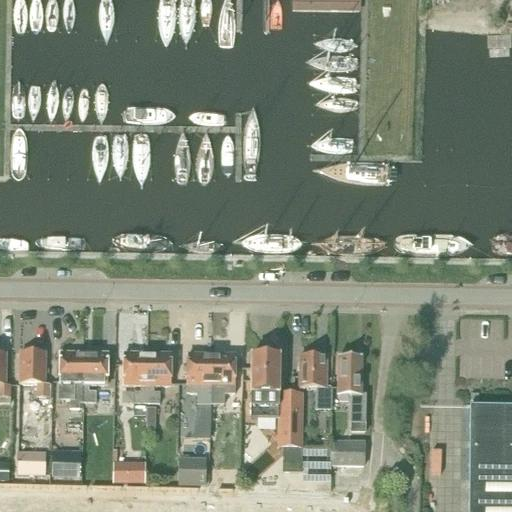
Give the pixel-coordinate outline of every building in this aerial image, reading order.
[(429,30),(422,161),(495,165),(501,34),(429,30)] [(511,36),(510,37),(502,164),(511,164),(511,36)] [(20,380),(20,386),(37,386),(37,399),(49,399),(49,386),(45,386),(45,354),(20,354),(20,380)] [(0,399),(9,400),(9,387),(5,387),(5,355),(0,355),(0,399)] [(60,355),(60,386),(59,386),(59,402),(71,403),(71,411),(82,411),(82,406),(83,406),(84,355),(60,355)] [(97,406),(97,405),(97,393),(90,393),(90,387),(107,387),(108,355),(84,355),(83,406),(97,406)] [(135,406),(147,406),(148,356),(124,356),(123,387),(140,387),(140,394),(135,394),(135,406)] [(148,356),(147,406),(160,406),(160,394),(154,394),(154,388),(172,388),(172,356),(148,356)] [(211,356),(210,407),(223,408),(224,395),(217,395),(217,389),(234,389),(235,357),(211,356)] [(196,408),(210,409),(210,357),(187,357),(187,396),(196,396),(196,408)] [(278,396),(279,377),(279,358),(252,358),(250,421),(278,421),(277,450),(290,450),(291,396),(278,396)] [(299,391),(314,391),(314,412),(330,413),(331,391),(326,391),(327,359),(300,358),(299,391)] [(365,436),(366,425),(366,398),(361,397),(362,359),(339,359),(338,397),(352,397),(352,425),(351,435),(365,436)] [(301,396),(291,396),(290,450),(300,451),(301,396)] [(144,417),(144,406),(135,406),(134,417),(144,417)] [(222,425),(222,408),(211,408),(211,425),(222,425)] [(511,511),(511,408),(468,408),(467,511),(511,511)] [(197,409),(196,427),(208,428),(208,410),(197,409)] [(147,412),(147,427),(155,427),(156,412),(147,412)] [(331,469),(363,468),(363,445),(331,445),(331,469)] [(79,480),(80,454),(51,454),(51,480),(79,480)] [(45,456),(16,455),(16,479),(45,479),(45,456)] [(177,461),(177,489),(205,489),(205,461),(177,461)] [(146,467),(114,467),(114,487),(146,487),(146,467)]
